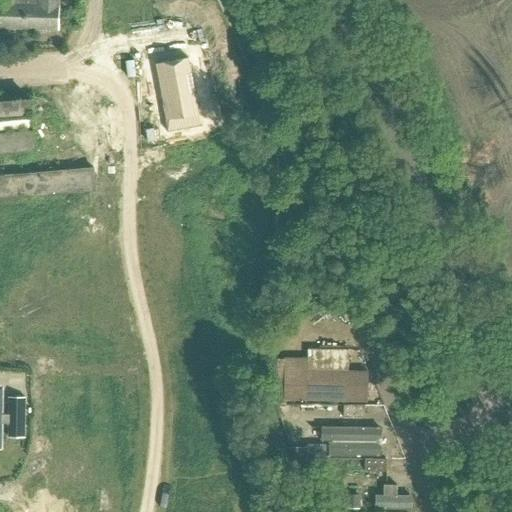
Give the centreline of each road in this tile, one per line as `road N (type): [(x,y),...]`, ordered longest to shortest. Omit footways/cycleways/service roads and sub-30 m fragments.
road 1 (residential): [(150,511),(155,384),(126,247),(133,115),(114,85),(63,68)]
road 2 (tertiary): [(503,405),(342,0)]
